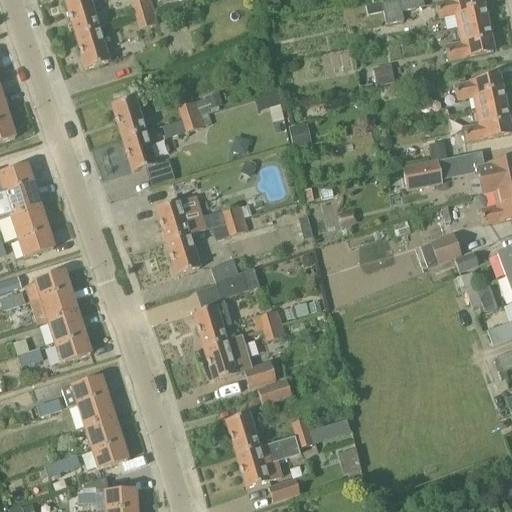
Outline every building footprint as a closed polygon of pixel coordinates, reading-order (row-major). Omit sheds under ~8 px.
[(98,30),(88,0),(76,0),(65,4),(75,37),(98,30)] [(422,0),(404,0),(381,5),(386,26),(403,23),(401,13),(424,9),(422,0)] [(488,25),(482,0),(462,0),(452,2),(452,1),(436,4),(439,21),(456,18),(458,31),(488,25)] [(134,17),(153,11),(150,1),(131,7),(134,17)] [(158,27),(153,11),(134,17),(139,33),(158,27)] [(444,47),(448,63),(494,53),(488,25),(458,31),(461,44),(444,47)] [(75,37),(86,71),(109,64),(98,30),(75,37)] [(377,89),(394,85),(390,66),(373,70),(377,89)] [(476,113),(505,107),(499,78),(470,84),(453,88),(457,103),(473,100),(476,113)] [(223,108),(219,95),(203,100),(208,113),(223,108)] [(144,134),(134,100),(111,107),(121,141),(144,134)] [(200,117),(201,117),(196,104),(178,110),(181,123),(200,117)] [(462,129),(465,145),(511,135),(505,107),(476,113),(479,126),(462,129)] [(181,123),(185,136),(204,130),(200,117),(181,123)] [(0,145),(15,140),(8,119),(0,121),(0,145)] [(311,146),(306,125),(288,129),(293,150),(311,146)] [(121,141),(132,174),(155,167),(144,134),(121,141)] [(447,160),(444,144),(427,147),(431,164),(447,160)] [(511,161),(488,166),(488,167),(476,169),(481,198),(494,195),(511,191),(511,161)] [(406,194),(441,187),(437,163),(402,170),(406,194)] [(245,165),(240,174),(249,179),(254,170),(245,165)] [(0,175),(0,187),(3,196),(32,186),(26,167),(0,175)] [(0,221),(10,218),(40,209),(32,186),(3,196),(0,196),(0,221)] [(511,191),(494,195),(497,208),(480,212),(484,228),(511,221),(511,191)] [(155,211),(166,244),(189,237),(189,238),(206,232),(196,199),(179,204),(178,203),(155,211)] [(225,227),(244,221),(240,208),(221,214),(225,227)] [(17,239),(46,230),(40,209),(10,218),(17,239)] [(307,218),(298,221),(303,242),(311,240),(309,232),(311,232),(307,218)] [(247,234),(244,221),(225,227),(229,239),(247,234)] [(24,260),(53,251),(46,230),(17,239),(24,260)] [(176,278),(199,271),(189,237),(166,244),(176,278)] [(454,262),(460,260),(452,238),(430,246),(438,267),(454,262)] [(506,280),(511,278),(511,250),(497,256),(506,280)] [(460,260),(454,262),(459,276),(478,269),(473,255),(460,260)] [(304,258),(301,261),(302,266),(305,269),(310,268),(313,265),(313,260),(309,257),(304,258)] [(210,271),(215,285),(237,277),(233,263),(210,271)] [(237,277),(215,285),(221,303),(259,290),(253,272),(237,277)] [(63,273),(34,282),(35,286),(24,289),(29,307),(70,294),(63,273)] [(460,279),(466,295),(478,291),(472,275),(460,279)] [(0,297),(21,291),(18,279),(0,285),(0,297)] [(483,307),(478,291),(466,295),(472,311),(483,307)] [(36,328),(47,325),(47,324),(77,315),(70,294),(29,307),(36,328)] [(21,295),(10,299),(14,310),(25,307),(21,295)] [(10,299),(0,302),(0,305),(3,314),(14,310),(10,299)] [(215,309),(192,316),(203,350),(235,340),(230,324),(221,327),(215,309)] [(262,332),(281,327),(277,314),(252,321),(256,334),(262,332)] [(77,315),(47,324),(47,325),(54,345),(83,336),(77,315)] [(487,333),(492,348),(511,341),(511,331),(510,325),(487,333)] [(281,327),(262,332),(266,345),(285,339),(281,327)] [(61,366),(90,357),(83,336),(54,345),(61,366)] [(236,377),(247,374),(246,373),(251,372),(241,339),(235,340),(203,350),(213,384),(236,377)] [(17,359),(28,355),(25,343),(13,346),(17,359)] [(39,352),(28,355),(32,366),(43,363),(39,352)] [(497,361),(502,374),(511,370),(511,353),(497,360),(497,361)] [(28,355),(17,359),(20,370),(32,366),(28,355)] [(20,370),(17,359),(5,363),(8,374),(20,370)] [(251,372),(246,373),(247,374),(251,387),(273,381),(268,366),(251,372)] [(68,413),(78,410),(107,400),(100,379),(61,392),(68,413)] [(262,409),(291,400),(285,383),(257,393),(262,409)] [(84,431),(114,421),(107,400),(78,410),(84,431)] [(47,405),(51,417),(62,413),(58,402),(47,405)] [(51,417),(47,405),(37,409),(41,420),(51,417)] [(236,457),(258,450),(248,417),(225,424),(236,457)] [(120,442),(114,421),(84,431),(85,431),(77,434),(79,441),(87,439),(91,451),(120,442)] [(296,438),(313,434),(309,421),(292,426),(296,438)] [(300,451),(317,446),(313,434),(296,438),(300,451)] [(275,462),(295,456),(290,441),(258,450),(236,457),(246,491),(281,480),(275,462)] [(98,472),(127,463),(120,442),(91,451),(98,472)] [(359,473),(354,451),(337,457),(344,478),(359,473)] [(76,457),(59,462),(63,474),(80,469),(76,457)] [(47,480),(63,474),(59,462),(43,468),(47,480)] [(511,490),(505,479),(492,486),(502,502),(511,495),(511,490)] [(267,490),(272,506),(299,498),(294,482),(267,490)] [(105,511),(136,511),(135,492),(104,494),(105,511)] [(78,507),(96,506),(95,496),(78,497),(78,507)]
